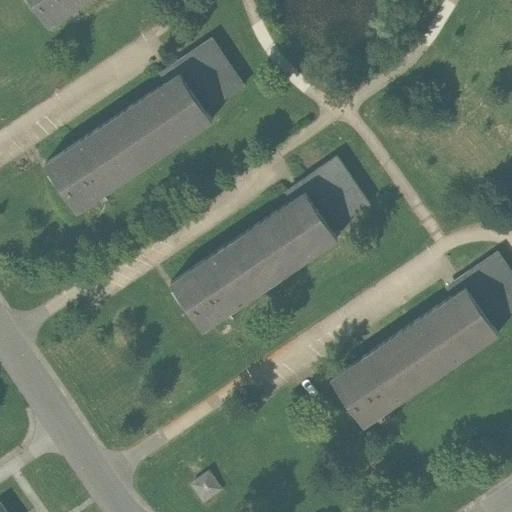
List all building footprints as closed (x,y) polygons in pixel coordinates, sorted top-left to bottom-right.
[(31,0),(49,26),(87,0),(31,0)] [(174,66),(180,75),(46,166),(78,214),(212,122),(206,113),(243,87),(213,39),(174,66)] [(301,181),(308,193),(173,282),(204,329),(339,239),(332,229),(369,204),(337,157),(301,181)] [(460,280),(467,289),(333,378),(365,426),(499,337),(492,327),(511,313),(511,272),(500,254),(460,280)] [(204,500),(221,489),(208,472),(192,484),(204,500)]
